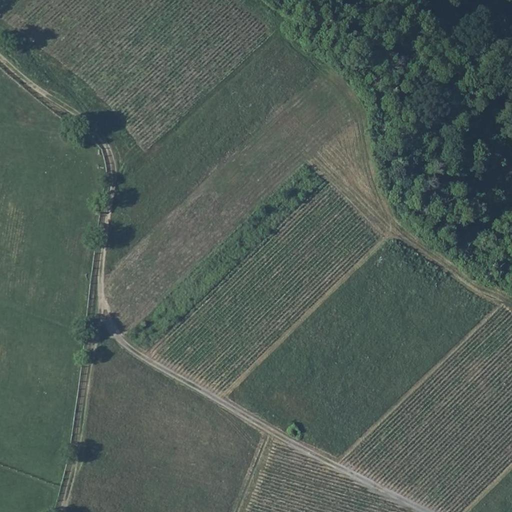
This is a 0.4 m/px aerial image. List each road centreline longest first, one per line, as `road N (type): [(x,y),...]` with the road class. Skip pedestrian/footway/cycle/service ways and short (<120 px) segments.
road 1 (track): [(424,511),(218,402),(95,324)]
road 2 (track): [(95,324),(110,152),(85,118),(0,54)]
road 3 (track): [(62,511),(95,324)]
